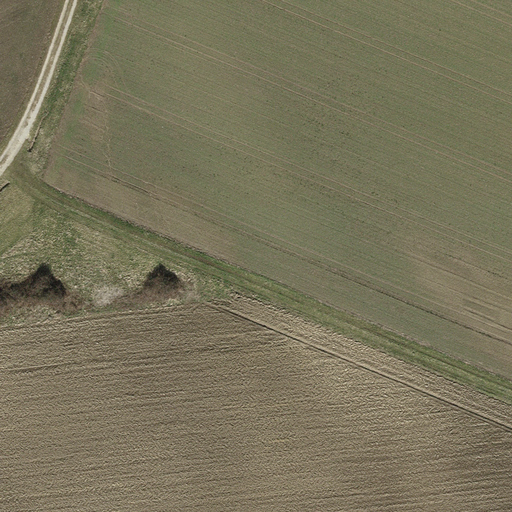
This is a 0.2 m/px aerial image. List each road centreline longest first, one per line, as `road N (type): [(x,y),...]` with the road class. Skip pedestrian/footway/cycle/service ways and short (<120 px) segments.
road 1 (track): [(14,150),(44,194),(511,391)]
road 2 (track): [(68,0),(21,141),(0,166)]
